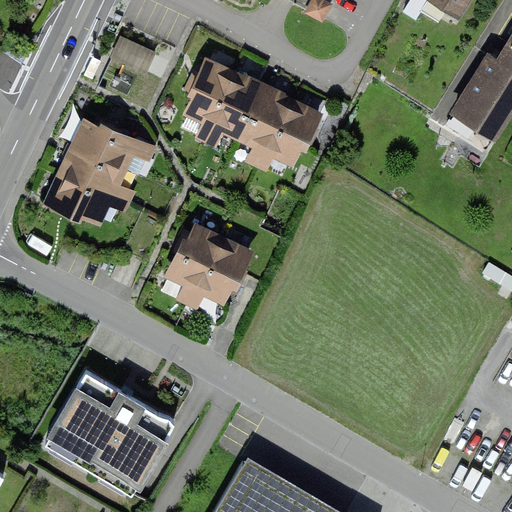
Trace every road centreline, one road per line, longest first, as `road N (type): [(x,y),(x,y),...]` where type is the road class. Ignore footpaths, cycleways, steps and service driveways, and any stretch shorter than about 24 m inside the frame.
road 1 (residential): [(458,511),(0,254)]
road 2 (tertiary): [(0,181),(86,0)]
